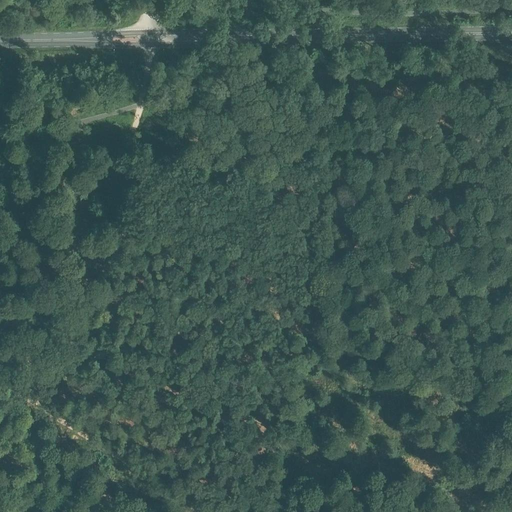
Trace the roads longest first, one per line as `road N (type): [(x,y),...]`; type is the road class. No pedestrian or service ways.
road 1 (track): [(141,104),(120,258),(104,296),(29,393)]
road 2 (primary): [(267,37),(511,32)]
road 3 (track): [(29,393),(203,511)]
road 4 (primary): [(267,37),(158,32),(69,40)]
road 5 (primary): [(69,40),(168,45),(267,37)]
